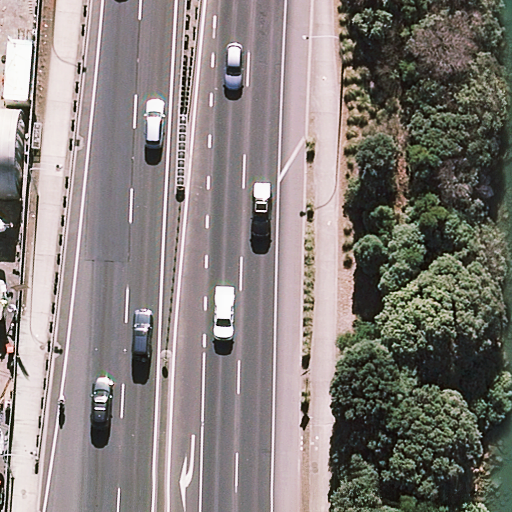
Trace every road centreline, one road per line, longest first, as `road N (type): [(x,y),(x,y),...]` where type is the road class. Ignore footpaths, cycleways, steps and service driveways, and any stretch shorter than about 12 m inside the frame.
road 1 (trunk): [(112,511),(148,0)]
road 2 (trunk): [(264,0),(238,511)]
